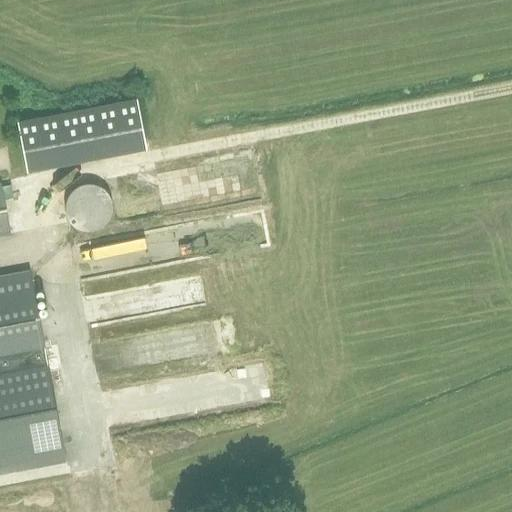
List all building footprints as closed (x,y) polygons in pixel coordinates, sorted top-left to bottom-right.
[(26,177),(148,160),(140,108),(19,125),(26,177)] [(0,175),(11,173),(13,182),(24,180),(17,149),(0,152),(0,175)] [(200,180),(124,194),(128,217),(204,203),(200,180)] [(0,235),(9,234),(0,184),(0,235)] [(66,195),(69,232),(109,229),(107,192),(66,195)] [(261,214),(176,228),(178,238),(139,244),(142,266),(266,245),(261,214)] [(0,470),(64,458),(29,271),(0,276),(0,470)] [(179,285),(180,309),(199,308),(198,284),(179,285)] [(240,368),(242,382),(165,389),(168,415),(264,407),(261,366),(240,368)]
